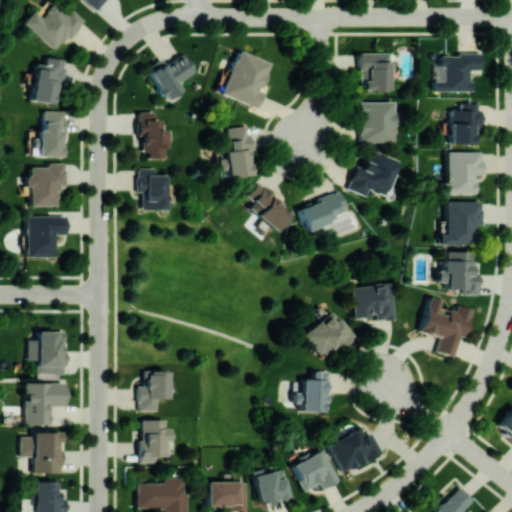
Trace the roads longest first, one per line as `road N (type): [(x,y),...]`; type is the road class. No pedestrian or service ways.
road 1 (residential): [(225,17),(511,16)]
road 2 (residential): [(354,511),(405,479),(450,433),(498,347),(511,293)]
road 3 (residential): [(145,27),(122,45),(103,81),(100,217)]
road 4 (residential): [(100,363),(100,511)]
road 5 (residential): [(100,217),(100,363)]
road 6 (residential): [(321,17),(317,98),(299,143)]
